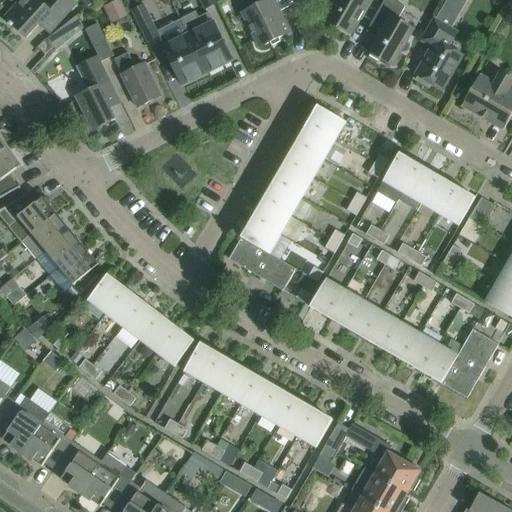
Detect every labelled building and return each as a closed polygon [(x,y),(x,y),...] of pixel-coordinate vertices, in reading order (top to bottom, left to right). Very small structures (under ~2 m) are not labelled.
[(55,27),(75,5),(69,0),(41,0),(40,1),(38,0),(20,0),(4,18),(10,24),(9,25),(12,28),(13,26),(26,38),(45,17),(55,27)] [(217,3),(215,0),(199,0),(204,9),(217,3)] [(258,0),(258,5),(241,14),(259,48),(289,33),(279,11),(288,7),(284,0),(258,0)] [(350,35),(370,0),(319,0),(332,7),(325,20),(350,35)] [(392,66),(413,30),(397,20),(404,7),(392,0),(383,0),(371,22),(381,28),(368,52),(369,53),(369,56),(377,61),(380,59),(392,66)] [(446,0),(435,20),(451,29),(466,0),(446,0)] [(144,5),(131,11),(146,42),(159,36),(144,5)] [(232,61),(208,12),(199,17),(196,11),(180,19),(187,34),(207,73),(232,61)] [(77,15),(65,24),(73,36),(84,28),(77,15)] [(442,91),(462,56),(442,44),(451,29),(433,18),(420,41),(431,47),(415,75),(417,76),(415,80),(428,87),(430,84),(442,91)] [(101,62),(113,56),(97,24),(85,30),(98,57),(101,62)] [(207,73),(187,34),(162,46),(182,86),(207,73)] [(53,47),(45,40),(37,47),(45,55),(53,47)] [(128,53),(113,60),(138,108),(149,103),(150,105),(157,102),(156,99),(160,97),(144,64),(135,68),(128,53)] [(109,108),(121,103),(101,62),(98,57),(78,67),(89,90),(76,97),(92,130),(115,119),(109,108)] [(461,106),(503,130),(511,114),(511,90),(509,88),(511,82),(511,79),(500,73),(494,84),(479,75),(461,106)] [(318,106),(306,126),(334,142),(346,123),(318,106)] [(323,161),(334,142),(306,126),(295,145),(323,161)] [(0,153),(8,147),(0,135),(0,153)] [(323,161),(295,145),(285,163),(313,179),(323,161)] [(22,166),(8,147),(0,153),(0,198),(20,187),(19,186),(13,190),(5,178),(20,166),(21,167),(22,166)] [(398,200),(418,165),(399,153),(377,192),(396,203),(398,200)] [(379,155),(373,164),(383,170),(388,161),(379,155)] [(302,198),(313,179),(285,163),(274,182),(302,198)] [(377,179),(383,170),(373,164),(368,173),(377,179)] [(417,211),(420,204),(437,176),(418,165),(398,200),(417,211)] [(439,215),(455,186),(437,176),(420,204),(439,215)] [(291,217),(302,198),(274,182),(263,201),(291,217)] [(360,182),(356,189),(363,193),(367,186),(360,182)] [(475,198),(455,186),(439,215),(458,226),(475,198)] [(357,193),(352,202),(361,207),(366,198),(357,193)] [(57,214),(43,197),(32,206),(25,197),(27,196),(26,195),(0,209),(0,217),(21,243),(22,243),(57,214)] [(469,217),(470,218),(483,226),(495,206),(481,198),(469,217)] [(291,217),(263,201),(252,219),(280,235),(291,217)] [(356,216),(361,207),(352,202),(346,211),(356,216)] [(70,231),(57,214),(22,243),(36,259),(70,231)] [(384,216),(377,227),(394,238),(400,227),(384,216)] [(463,227),(458,236),(469,243),(480,224),(478,223),(469,218),(463,227)] [(280,235),(252,219),(241,238),(269,254),(280,235)] [(374,240),(380,231),(371,225),(365,235),(374,240)] [(335,230),(330,239),(339,245),(344,236),(335,230)] [(84,248),(70,231),(36,259),(50,276),(84,248)] [(389,236),(380,231),(374,240),(383,245),(389,236)] [(361,239),(352,234),(347,243),(356,249),(361,239)] [(414,235),(408,246),(432,257),(437,247),(414,235)] [(295,269),(269,254),(241,238),(229,260),(283,291),(295,269)] [(334,254),(339,245),(330,239),(325,248),(334,254)] [(397,253),(412,262),(417,252),(402,244),(397,253)] [(447,255),(454,259),(456,260),(461,251),(452,246),(447,255)] [(98,265),(84,248),(50,276),(64,293),(80,280),(86,287),(80,293),(81,294),(97,277),(96,276),(96,277),(91,271),(98,265)] [(385,265),(390,256),(381,251),(376,260),(385,265)] [(426,258),(417,252),(412,262),(421,267),(426,258)] [(456,260),(454,259),(447,255),(442,264),(451,269),(456,260)] [(399,261),(390,256),(385,265),(394,270),(399,261)] [(304,273),(317,282),(323,273),(314,267),(313,269),(297,260),(293,267),(304,273)] [(511,292),(511,267),(507,265),(496,283),(511,292)] [(30,298),(40,286),(24,271),(13,284),(30,298)] [(422,287),(428,278),(419,273),(413,282),(422,287)] [(105,314),(125,288),(107,275),(88,301),(105,314)] [(437,283),(428,278),(422,287),(431,292),(437,283)] [(329,319),(345,291),(326,280),(310,308),(329,319)] [(511,318),(511,292),(496,283),(485,303),(511,318)] [(12,306),(24,296),(16,287),(4,297),(12,306)] [(123,327),(142,302),(125,288),(105,314),(123,327)] [(305,304),(310,295),(310,294),(301,289),(296,298),(305,304)] [(348,330),(364,302),(345,291),(329,319),(348,330)] [(460,309),(465,299),(456,294),(451,303),(460,309)] [(474,305),(465,299),(460,309),(469,314),(474,305)] [(140,341),(160,315),(142,302),(123,327),(140,341)] [(366,341),(383,313),(364,302),(348,330),(366,341)] [(385,351),(401,323),(383,313),(366,341),(385,351)] [(157,354),(177,328),(160,315),(140,341),(157,354)] [(49,326),(42,316),(26,328),(36,340),(49,326)] [(504,334),(509,325),(500,320),(495,329),(504,334)] [(404,362),(420,334),(401,323),(385,351),(404,362)] [(194,341),(177,328),(157,354),(175,367),(194,341)] [(25,330),(15,340),(26,352),(36,342),(25,330)] [(472,330),(457,356),(441,384),(467,399),(498,345),(472,330)] [(422,373),(439,345),(420,334),(404,362),(422,373)] [(61,352),(68,344),(60,337),(53,345),(61,352)] [(203,383),(219,355),(200,344),(184,372),(203,383)] [(441,384),(457,356),(439,345),(422,373),(441,384)] [(76,352),(71,360),(77,365),(83,357),(76,352)] [(222,393),(238,365),(219,355),(203,383),(222,393)] [(87,374),(93,366),(85,359),(79,368),(87,374)] [(240,404),(257,376),(238,365),(222,393),(240,404)] [(101,372),(93,366),(87,374),(95,380),(101,372)] [(259,415),(276,387),(257,376),(240,404),(259,415)] [(0,423),(15,402),(5,396),(11,388),(0,380),(0,423)] [(121,400),(128,392),(120,386),(113,394),(121,400)] [(278,426),(294,398),(276,387),(259,415),(278,426)] [(136,398),(128,392),(121,400),(130,407),(136,398)] [(22,454),(44,422),(49,414),(25,397),(19,405),(15,402),(0,423),(0,432),(5,436),(2,440),(22,454)] [(297,437),(313,409),(294,398),(278,426),(297,437)] [(78,427),(84,419),(65,405),(59,414),(78,427)] [(332,420),(313,409),(297,437),(316,448),(332,420)] [(173,434),(179,425),(170,420),(164,429),(173,434)] [(54,470),(73,442),(44,422),(22,454),(42,467),(44,463),(54,470)] [(125,428),(124,431),(130,435),(136,427),(129,423),(125,428)] [(337,453),(346,437),(345,437),(349,430),(338,423),(325,446),(337,453)] [(352,424),(349,430),(345,437),(346,437),(383,459),(374,474),(408,493),(421,471),(388,452),(392,447),(352,424)] [(188,430),(179,425),(173,434),(182,439),(188,430)] [(220,440),(216,446),(211,456),(230,467),(239,451),(220,440)] [(211,456),(216,446),(207,441),(202,450),(211,456)] [(80,493),(107,454),(101,462),(73,442),(54,470),(63,476),(61,480),(80,493)] [(117,455),(136,467),(142,459),(122,446),(117,455)] [(331,462),(337,453),(325,446),(319,456),(331,462)] [(112,510),(131,482),(122,475),(127,468),(107,454),(80,493),(100,507),(102,503),(112,510)] [(359,477),(366,463),(356,458),(349,471),(359,477)] [(248,477),(254,468),(245,463),(239,472),(248,477)] [(263,473),(254,468),(248,477),(257,483),(263,473)] [(397,511),(408,493),(374,474),(365,469),(352,491),(361,497),(387,511),(397,511)] [(153,511),(166,494),(146,480),(140,488),(131,482),(112,510),(115,511),(153,511)] [(286,499),(292,490),(282,485),(277,494),(286,499)] [(467,509),(464,511),(511,511),(511,510),(479,493),(470,511),(467,509)] [(182,511),(185,507),(166,494),(153,511),(182,511)] [(387,511),(361,497),(353,511),(342,504),(337,511),(387,511)]
